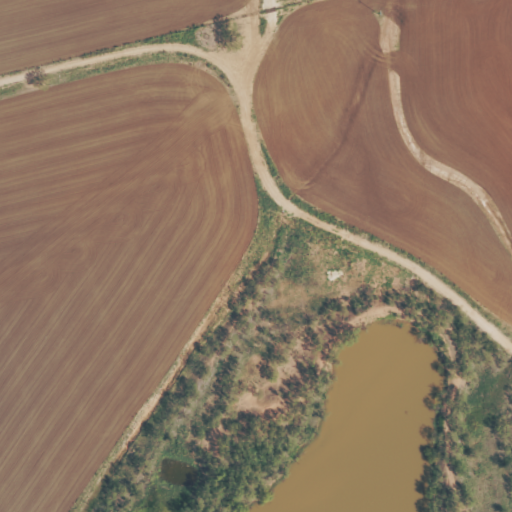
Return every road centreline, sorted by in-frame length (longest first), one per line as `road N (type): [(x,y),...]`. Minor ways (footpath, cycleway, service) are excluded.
road 1 (residential): [(206,0),(269,150),(486,308),(511,317)]
road 2 (residential): [(0,88),(218,38)]
